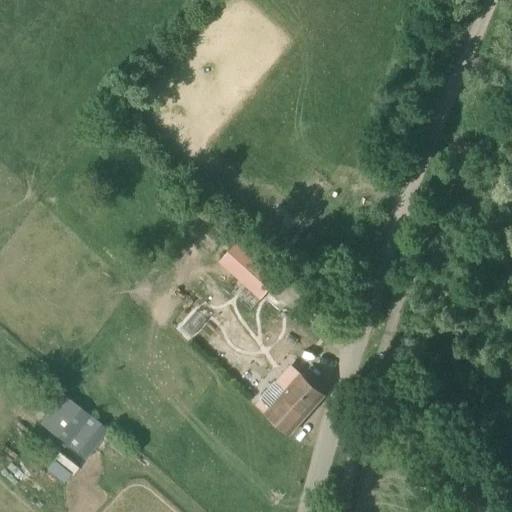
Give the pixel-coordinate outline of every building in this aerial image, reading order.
[(225,281),(252,249),(238,237),(210,269),(225,281)] [(295,348),(304,340),(290,324),(281,332),(295,348)] [(301,373),(275,402),(263,391),(253,403),(265,413),(289,435),(325,394),(301,373)] [(85,459),(108,429),(62,394),(39,424),(85,459)] [(59,451),(46,466),(64,481),(77,466),(59,451)]
